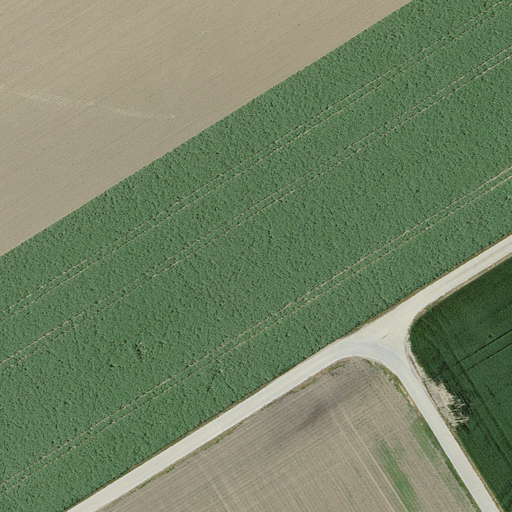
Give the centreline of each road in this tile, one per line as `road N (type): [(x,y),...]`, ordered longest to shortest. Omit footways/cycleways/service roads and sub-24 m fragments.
road 1 (track): [(81,511),(511,243)]
road 2 (track): [(379,326),(493,511)]
